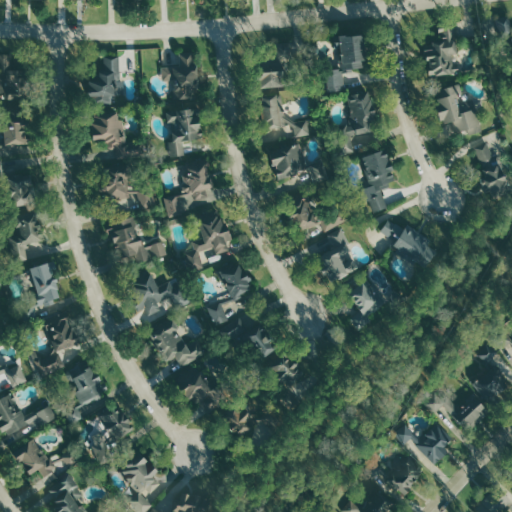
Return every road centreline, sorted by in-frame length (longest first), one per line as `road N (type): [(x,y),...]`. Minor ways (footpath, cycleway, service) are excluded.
road 1 (tertiary): [(0,29),(59,35),(222,27),(446,0)]
road 2 (residential): [(192,450),(159,412),(99,304),(61,157),(59,35)]
road 3 (residential): [(307,312),(278,272),(246,192),(222,27)]
road 4 (residential): [(441,195),(407,121),(392,7)]
